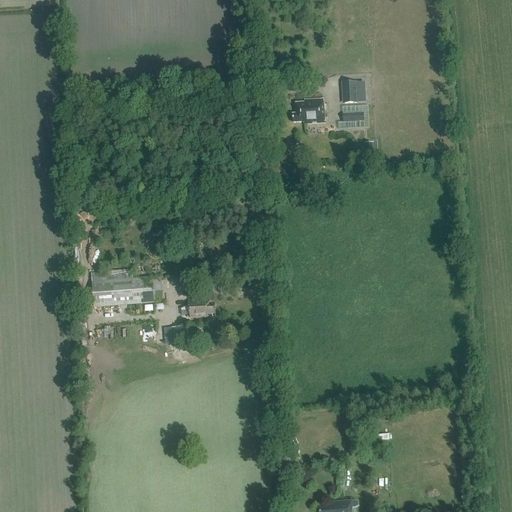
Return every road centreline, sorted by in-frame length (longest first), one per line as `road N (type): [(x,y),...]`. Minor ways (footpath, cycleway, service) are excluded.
road 1 (residential): [(286,511),(260,171)]
road 2 (unclassified): [(260,171),(249,0)]
